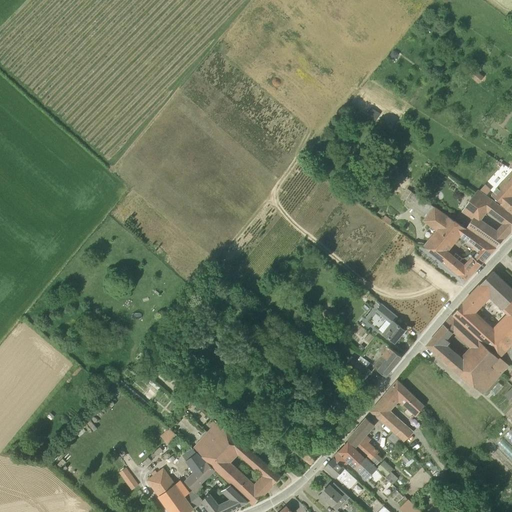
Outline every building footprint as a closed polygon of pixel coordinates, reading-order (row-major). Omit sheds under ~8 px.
[(399,54),(393,50),(391,54),(389,56),(395,60),(399,54)] [(470,75),(479,82),(483,77),(475,69),(470,75)] [(371,108),(367,114),(375,120),(379,113),(371,108)] [(511,172),(490,195),(511,212),(511,172)] [(450,251),(460,237),(458,236),(467,227),(463,224),(408,189),(402,197),(406,200),(404,204),(425,218),(423,221),(437,230),(424,247),(439,259),(448,249),(450,251)] [(473,219),(469,224),(470,224),(470,225),(476,228),(475,230),(497,247),(510,233),(511,231),(511,214),(478,189),(462,211),(473,219)] [(390,225),(393,221),(385,216),(383,220),(390,225)] [(478,250),(487,258),(496,248),(474,232),(467,227),(458,236),(460,237),(461,238),(478,250)] [(448,249),(439,259),(467,281),(487,258),(478,250),(466,264),(449,251),(450,251),(448,249)] [(454,313),(501,356),(502,354),(511,344),(511,289),(493,271),(463,303),(454,313)] [(398,317),(387,308),(382,303),(376,310),(381,314),(381,315),(392,324),(384,333),(395,342),(405,330),(394,321),(398,317)] [(339,328),(344,320),(335,314),(334,315),(324,308),(321,313),(331,320),(330,322),(339,328)] [(494,364),(500,357),(453,315),(428,345),(475,386),(483,393),(503,372),(494,364)] [(389,347),(374,365),(386,375),(402,357),(389,347)] [(365,379),(371,371),(351,356),(345,364),(365,379)] [(126,391),(129,387),(119,379),(116,383),(126,391)] [(416,416),(424,405),(398,380),(372,411),(397,434),(404,426),(406,425),(391,411),(399,402),(416,416)] [(134,398),(144,407),(148,403),(137,394),(134,398)] [(227,407),(242,419),(247,413),(231,401),(227,407)] [(315,415),(310,421),(321,430),(326,424),(315,415)] [(349,440),(348,441),(370,462),(375,466),(383,458),(378,454),(379,452),(374,447),(368,442),(370,439),(365,435),(375,425),(366,417),(348,439),(349,440)] [(211,425),(212,426),(208,432),(194,448),(202,454),(254,504),(282,475),(215,420),(211,425)] [(175,434),(169,429),(161,436),(166,441),(171,446),(180,438),(175,434)] [(388,438),(397,447),(403,441),(393,432),(388,438)] [(296,441),(292,446),(312,464),(319,455),(299,438),(296,441)] [(375,466),(370,462),(348,441),(339,451),(349,461),(356,468),(367,479),(386,498),(392,492),(396,488),(397,487),(394,485),(393,484),(389,481),(385,477),(377,469),(374,467),(375,466)] [(407,463),(412,458),(407,452),(401,457),(407,463)] [(200,483),(215,469),(206,461),(197,453),(190,462),(198,470),(187,481),(195,491),(202,485),(200,483)] [(343,467),(332,458),(324,466),(336,478),(337,477),(343,482),(349,488),(357,480),(351,474),(343,467)] [(385,477),(391,471),(393,469),(384,461),(377,469),(385,477)] [(126,467),(119,472),(132,490),(139,485),(126,467)] [(188,511),(193,509),(185,499),(163,469),(147,480),(170,511),(188,511)] [(389,481),(393,484),(398,478),(393,473),(391,471),(385,477),(389,481)] [(464,486),(469,483),(463,475),(459,478),(464,486)] [(439,482),(445,488),(449,484),(444,478),(439,482)] [(337,510),(349,497),(334,482),(331,485),(330,485),(321,495),(337,510)] [(185,499),(193,509),(203,501),(211,511),(226,511),(240,506),(248,501),(231,484),(219,491),(228,499),(220,503),(211,492),(202,499),(195,491),(185,499)] [(404,496),(396,488),(392,492),(400,499),(404,496)] [(418,511),(419,511),(415,507),(416,506),(409,499),(400,508),(404,511),(418,511)]
